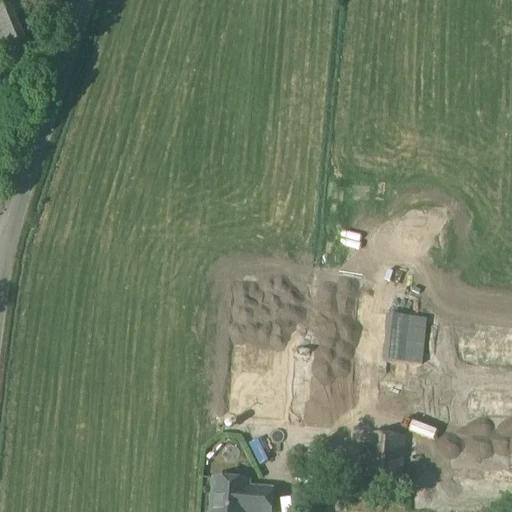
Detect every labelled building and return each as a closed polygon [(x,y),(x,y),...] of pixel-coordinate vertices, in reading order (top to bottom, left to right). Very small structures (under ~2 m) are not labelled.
[(18,0),(0,0),(0,65),(1,67),(40,51),(18,0)] [(223,290),(221,410),(228,410),(227,428),(283,429),(286,291),(223,290)] [(287,427),(343,431),(353,309),(335,308),(335,319),(305,316),(303,339),(297,339),(296,353),(293,353),(287,427)] [(393,318),(389,363),(422,366),(426,321),(393,318)] [(511,327),(448,321),(443,367),(511,374),(511,327)] [(511,428),(511,385),(436,381),(436,376),(372,372),(370,401),(378,401),(377,420),(511,428)] [(368,437),(365,479),(401,482),(404,440),(368,437)] [(496,462),(415,460),(415,475),(511,477),(511,461),(496,461),(496,462)] [(212,479),(208,511),(269,511),(271,491),(247,488),(248,482),(212,479)]
